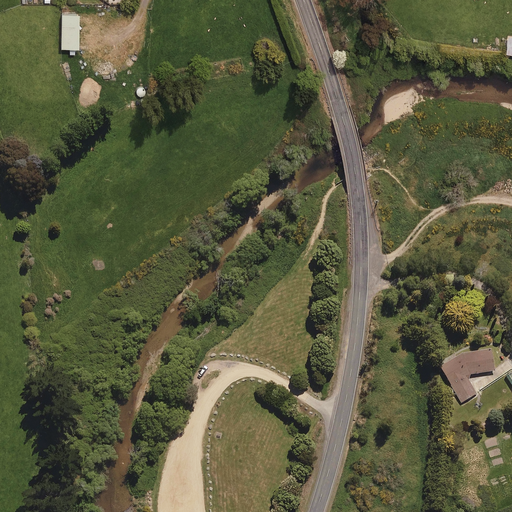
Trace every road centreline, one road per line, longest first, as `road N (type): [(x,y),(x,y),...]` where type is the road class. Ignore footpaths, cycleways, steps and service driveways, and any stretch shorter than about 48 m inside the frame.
road 1 (secondary): [(304,0),(333,84),(361,242),(353,357),(316,511)]
road 2 (track): [(360,272),(391,259),(454,206),(511,205)]
